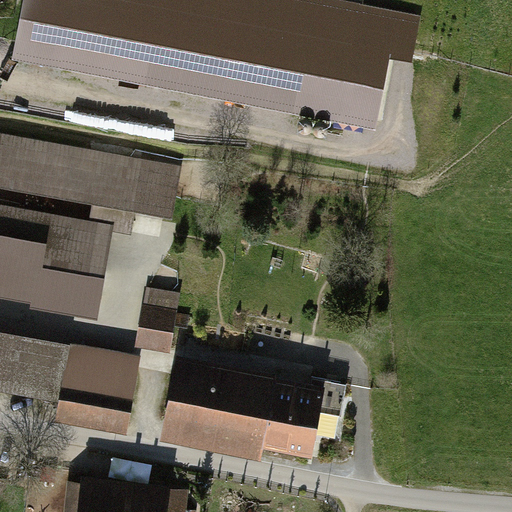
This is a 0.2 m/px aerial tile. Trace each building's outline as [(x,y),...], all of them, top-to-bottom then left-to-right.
[(422,13),(355,0),(21,0),(10,56),(376,128),(391,55),(413,59),(422,13)] [(181,165),(0,133),(0,185),(93,202),(90,220),(0,203),(0,298),(36,305),(43,268),(72,273),(69,289),(88,293),(100,227),(132,233),(136,210),(172,217),(181,165)] [(181,292),(146,286),(135,345),(170,351),(181,292)] [(141,354),(0,329),(0,390),(58,401),(55,420),(127,433),(141,354)] [(279,373),(177,352),(159,439),(261,459),(264,447),(313,457),(322,412),(341,415),(348,384),(313,377),(312,383),(278,376),(279,373)] [(170,485),(81,474),(80,482),(68,480),(64,511),(195,511),(195,510),(186,509),(188,489),(170,487),(170,485)]
